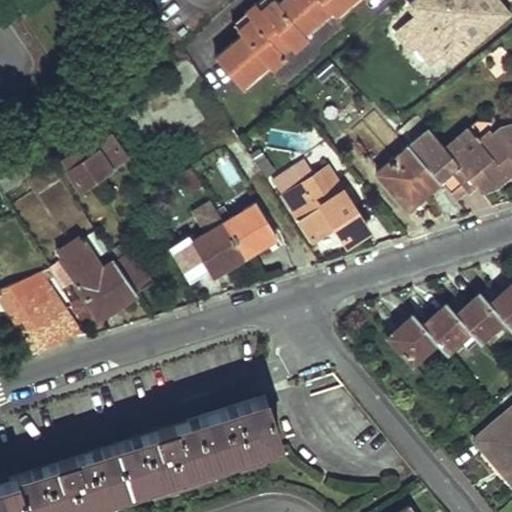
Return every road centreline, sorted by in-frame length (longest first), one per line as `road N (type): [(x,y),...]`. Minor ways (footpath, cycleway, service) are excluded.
road 1 (residential): [(0,389),(293,299)]
road 2 (residential): [(293,299),(467,511)]
road 3 (residential): [(293,299),(511,228)]
